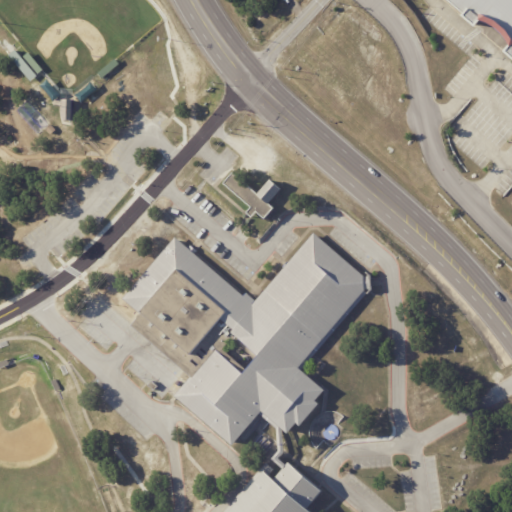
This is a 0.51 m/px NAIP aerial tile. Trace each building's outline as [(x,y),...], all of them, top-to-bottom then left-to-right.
[(511,0),(457,0),(511,45),(511,0)] [(150,58),(173,96),(189,86),(168,49),(150,58)] [(44,70),(39,74),(25,57),(30,52),(44,70)] [(117,60),(121,64),(103,79),(99,74),(116,59),(117,60)] [(74,101),(74,121),(65,121),(65,100),(74,100),(74,101)] [(56,131),(51,135),(46,130),(52,125),(57,130),(56,131)] [(227,187),(268,225),(279,211),(273,206),(287,192),(275,182),(263,196),(238,173),(227,187)] [(195,381),(133,323),(143,314),(128,300),(180,242),(256,307),(318,236),(382,286),(306,373),(331,395),(290,438),(267,420),(239,449),(178,397),(195,381)] [(9,362),(10,364),(1,368),(0,365),(0,362),(8,359),(9,362)] [(57,391),(52,381),(57,379),(62,388),(57,391)] [(154,380),(159,385),(155,390),(150,384),(154,380)] [(294,465),(280,480),(267,468),(229,511),(316,511),(311,508),(325,491),(294,465)]
